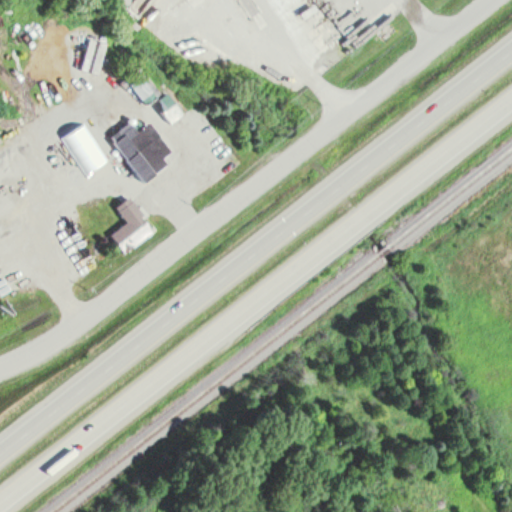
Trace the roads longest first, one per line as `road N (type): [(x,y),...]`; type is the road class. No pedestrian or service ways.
road 1 (trunk): [(0,501),(511,95)]
road 2 (trunk): [(511,47),(0,450)]
road 3 (residential): [(486,0),(103,302),(0,361)]
